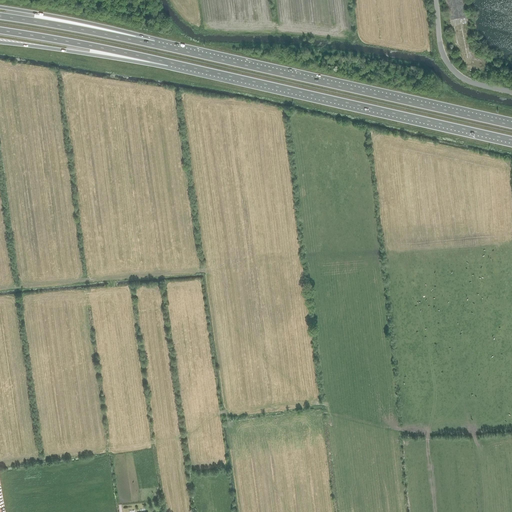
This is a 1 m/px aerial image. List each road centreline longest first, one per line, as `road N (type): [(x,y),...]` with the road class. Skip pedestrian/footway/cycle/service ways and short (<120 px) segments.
road 1 (trunk): [(511,125),(154,45)]
road 2 (trunk): [(169,62),(511,140)]
road 3 (trunk): [(0,30),(169,62)]
road 4 (trunk): [(0,42),(169,62)]
road 5 (trunk): [(154,45),(0,8)]
road 6 (trunk): [(154,45),(0,16)]
road 7 (tertiary): [(511,92),(463,79),(448,66),(435,0)]
